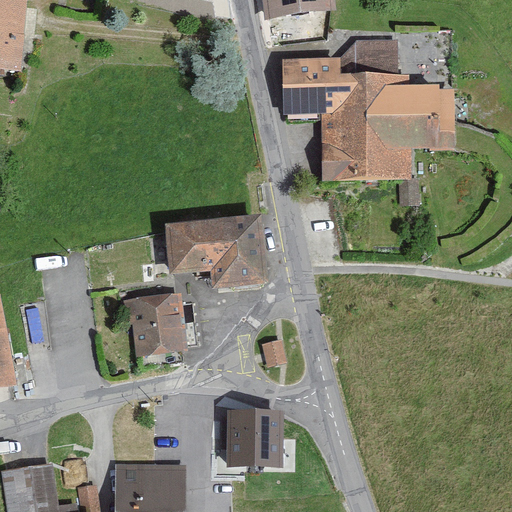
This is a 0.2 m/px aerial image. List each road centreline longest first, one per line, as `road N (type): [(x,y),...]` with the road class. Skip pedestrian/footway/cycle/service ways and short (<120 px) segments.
road 1 (tertiary): [(245,0),(302,271)]
road 2 (residential): [(187,381),(0,428)]
road 3 (residential): [(187,381),(302,271)]
road 4 (residential): [(330,404),(187,381)]
road 5 (tertiary): [(302,271),(330,404)]
